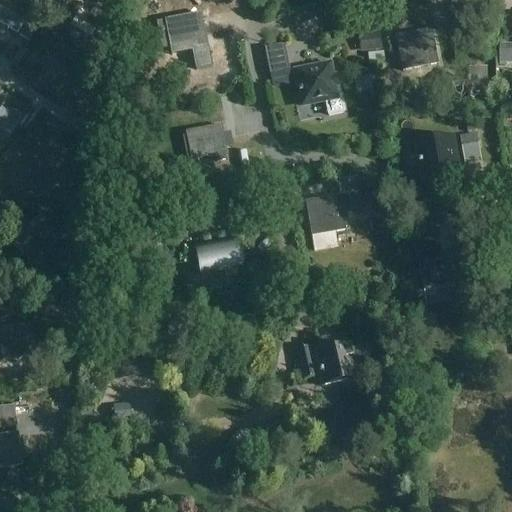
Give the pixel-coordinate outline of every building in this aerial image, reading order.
[(84,54),(91,41),(69,29),(78,12),(63,3),(47,34),(84,54)] [(209,50),(202,15),(164,22),(169,49),(195,45),(197,52),(209,50)] [(433,31),(396,38),(403,73),(440,66),(433,31)] [(359,38),(361,55),(384,53),(382,36),(359,38)] [(511,46),(500,46),(499,65),(511,65),(511,46)] [(331,66),(294,72),(300,108),(337,102),(331,66)] [(230,160),(223,127),(185,134),(190,162),(220,156),(221,162),(230,160)] [(462,174),(455,137),(417,144),(422,173),(447,169),(449,177),(462,174)] [(0,153),(0,184),(20,184),(19,152),(0,153)] [(189,191),(175,194),(178,209),(192,206),(189,191)] [(342,198),(305,204),(311,238),(348,232),(342,198)] [(60,244),(41,216),(6,240),(15,254),(36,240),(45,254),(60,244)] [(156,227),(131,232),(137,259),(161,254),(156,227)] [(238,276),(232,242),(192,250),(197,277),(224,272),(225,278),(238,276)] [(462,292),(456,257),(419,264),(424,292),(449,288),(450,294),(462,292)] [(418,281),(399,284),(401,295),(419,292),(418,281)] [(33,358),(29,328),(0,331),(0,340),(2,360),(20,357),(21,360),(33,358)] [(358,380),(355,369),(370,366),(364,342),(312,353),(320,388),(358,380)] [(107,375),(155,365),(151,349),(104,359),(107,375)] [(20,467),(16,436),(0,438),(0,467),(8,466),(8,469),(20,467)]
